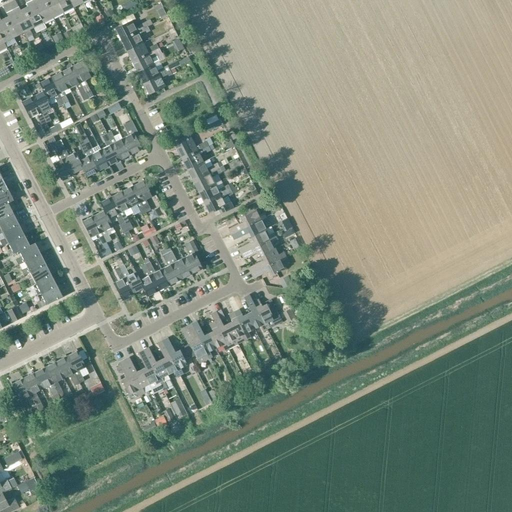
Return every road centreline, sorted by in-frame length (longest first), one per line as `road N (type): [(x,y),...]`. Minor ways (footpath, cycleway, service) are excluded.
road 1 (residential): [(98,317),(115,347),(237,283),(161,156)]
road 2 (residential): [(161,156),(99,35),(0,86)]
road 3 (residential): [(44,215),(161,156)]
